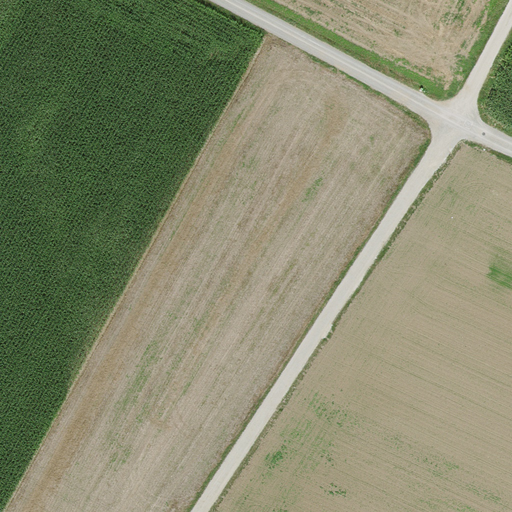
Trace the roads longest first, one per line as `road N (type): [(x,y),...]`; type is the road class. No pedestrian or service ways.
road 1 (track): [(200,511),(451,122),(511,5)]
road 2 (track): [(511,150),(221,0)]
